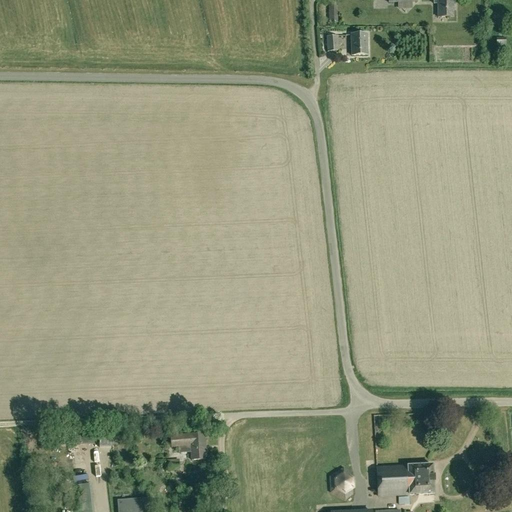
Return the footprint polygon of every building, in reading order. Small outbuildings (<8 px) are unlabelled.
[(453,18),(453,0),(433,0),(433,5),(438,5),(438,18),(453,18)] [(351,35),(351,56),(367,55),(367,35),(351,35)] [(327,52),(339,51),(338,37),(326,37),(327,52)] [(496,46),(500,46),(506,46),(505,38),(496,38),(496,46)] [(100,431),(100,444),(100,448),(113,447),(113,442),(112,430),(100,431)] [(112,430),(113,442),(128,441),(128,430),(112,430)] [(79,432),(80,445),(100,444),(100,431),(79,432)] [(67,445),(80,445),(79,432),(67,433),(67,445)] [(39,445),(55,444),(55,433),(38,433),(39,445)] [(170,436),(171,448),(191,447),(192,460),(207,459),(204,434),(189,435),(170,436)] [(378,497),(434,494),(432,466),(377,469),(378,497)] [(353,495),(353,479),(352,473),(343,468),(329,477),(330,494),(345,501),(353,495)] [(93,511),(90,484),(77,486),(80,511),(93,511)] [(409,497),(398,498),(399,506),(410,505),(409,497)] [(118,501),(118,511),(149,511),(149,499),(118,501)]
